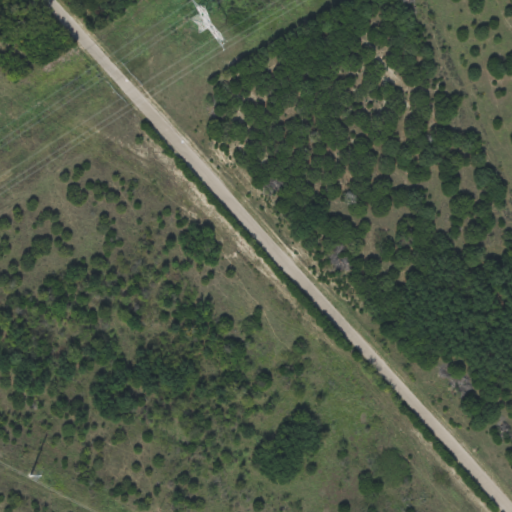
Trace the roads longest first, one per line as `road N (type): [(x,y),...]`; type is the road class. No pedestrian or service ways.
road 1 (residential): [(40,0),(505,511)]
road 2 (residential): [(129,97),(283,0)]
